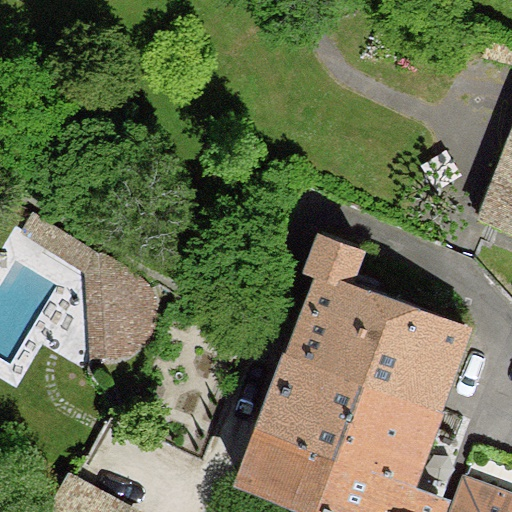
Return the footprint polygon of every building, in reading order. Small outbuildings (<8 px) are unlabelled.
[(511,162),(485,219),(511,230),(511,162)] [(28,233),(96,276),(95,354),(120,356),(140,346),(155,321),(155,299),(143,278),(125,265),(38,215),(28,233)] [(437,405),(467,323),(351,280),(363,246),(325,232),(309,273),(322,277),(294,353),(437,405)] [(412,472),(437,405),(294,353),(269,419),(412,472)] [(405,490),(412,472),(269,419),(245,485),(318,511),(390,511),(391,510),(394,511),(437,511),(441,503),(405,490)] [(511,511),(511,495),(467,478),(455,511),(511,511)] [(134,511),(73,479),(53,511),(134,511)]
